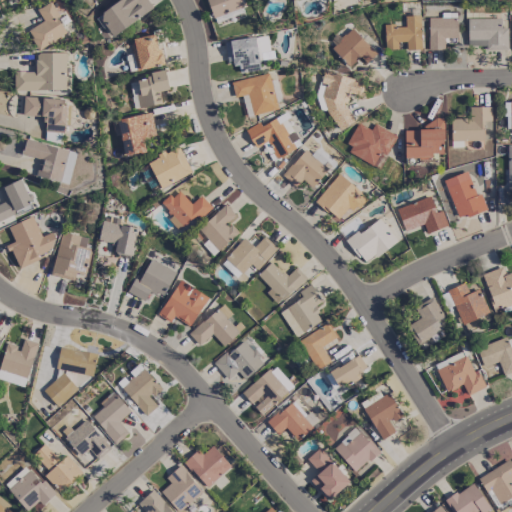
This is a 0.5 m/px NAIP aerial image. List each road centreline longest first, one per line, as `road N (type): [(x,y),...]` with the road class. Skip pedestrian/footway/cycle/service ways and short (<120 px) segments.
road 1 (residential): [(453,441),(367,296),(316,236),(251,182),(213,121),(187,0)]
road 2 (residential): [(207,399),(160,339),(19,297),(0,280)]
road 3 (residential): [(511,412),(453,441),(367,511)]
road 4 (residential): [(84,511),(207,399)]
road 5 (residential): [(367,296),(511,231)]
road 6 (residential): [(312,511),(207,399)]
